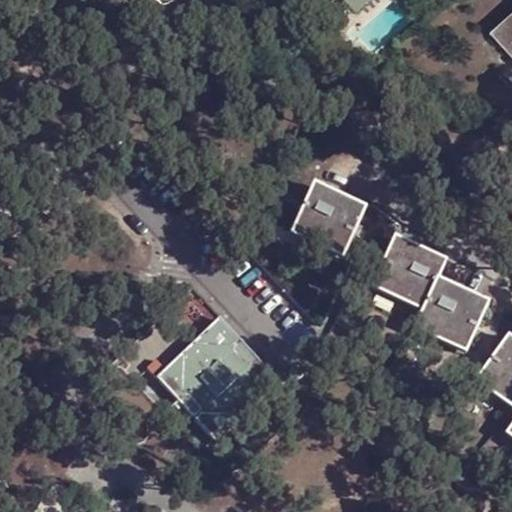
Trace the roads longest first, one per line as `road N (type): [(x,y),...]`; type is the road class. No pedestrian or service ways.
road 1 (residential): [(181,511),(85,444),(70,399),(82,367),(193,264)]
road 2 (residential): [(193,264),(117,179),(0,132)]
road 3 (residential): [(358,179),(386,198),(400,224),(511,284)]
road 4 (residential): [(286,364),(193,264)]
